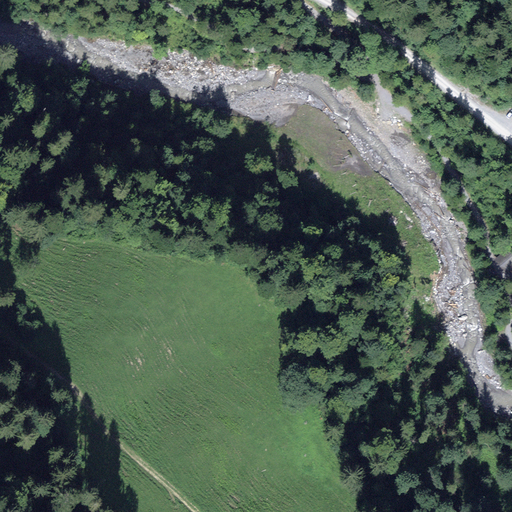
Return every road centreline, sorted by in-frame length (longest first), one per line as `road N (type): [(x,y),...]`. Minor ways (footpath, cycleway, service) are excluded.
road 1 (track): [(198,511),(95,418),(63,376),(0,332)]
road 2 (unclassified): [(328,0),(415,57),(511,137)]
